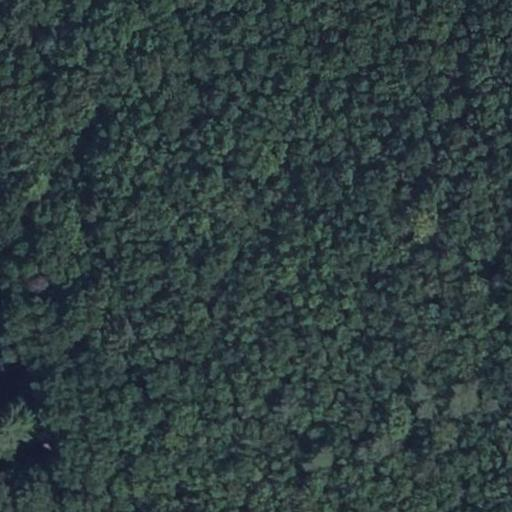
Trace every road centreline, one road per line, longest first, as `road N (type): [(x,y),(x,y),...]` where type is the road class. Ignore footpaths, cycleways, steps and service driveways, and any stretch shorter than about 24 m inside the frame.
road 1 (track): [(182,511),(181,463),(214,360),(357,0)]
road 2 (track): [(92,511),(63,471),(0,293)]
